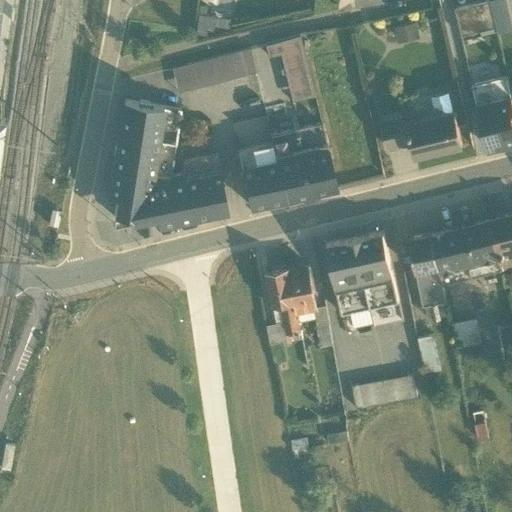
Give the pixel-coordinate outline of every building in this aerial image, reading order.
[(8,0),(0,0),(0,20),(7,22),(13,1),(8,0)] [(488,0),(485,0),(454,8),(461,35),(495,27),(488,0)] [(228,18),(197,13),(194,33),(205,34),(205,28),(212,29),(213,24),(227,26),(228,18)] [(416,22),(393,27),(397,43),(420,38),(416,22)] [(286,89),(307,84),(296,34),(260,42),(265,65),(280,62),(286,89)] [(176,91),(253,71),(247,49),(170,68),(176,91)] [(504,146),(511,143),(511,99),(506,75),(471,83),(487,147),(503,143),(504,146)] [(380,121),(387,150),(412,144),(415,156),(461,145),(448,91),(431,95),(435,113),(420,117),(419,112),(380,121)] [(180,109),(124,100),(109,195),(115,196),(113,213),(117,219),(127,222),(154,216),(156,224),(227,210),(215,153),(183,160),(181,172),(170,175),(180,109)] [(335,187),(319,122),(269,134),(285,200),(335,187)] [(271,143),(237,150),(248,205),(259,202),(263,204),(271,203),(273,199),(283,197),(284,197),(271,143)] [(511,213),(488,219),(502,270),(502,272),(511,269),(511,213)] [(455,282),(502,270),(488,219),(442,230),(455,282)] [(383,230),(354,236),(369,307),(398,301),(383,230)] [(455,282),(442,230),(431,233),(441,285),(455,282)] [(441,285),(431,233),(409,236),(421,306),(425,305),(427,318),(432,317),(432,320),(440,319),(439,316),(445,315),(443,303),(444,302),(441,285)] [(369,307),(354,236),(326,242),(341,313),(369,307)] [(308,264),(289,268),(299,321),(315,318),(320,346),(332,344),(325,305),(316,306),(308,264)] [(289,268),(266,272),(276,322),(283,321),(287,340),(287,342),(303,339),(299,321),(289,268)] [(476,318),(451,323),(457,350),(482,344),(476,318)] [(276,322),(266,324),(269,343),(270,343),(282,341),(287,340),(283,321),(276,322)] [(434,334),(418,337),(425,372),(441,369),(434,334)] [(282,341),(270,343),(274,362),(286,360),(282,341)] [(413,374),(382,379),(386,402),(416,396),(413,374)] [(382,379),(352,384),(355,407),(386,402),(382,379)] [(484,412),(471,415),(481,459),(493,456),(484,412)] [(346,430),(327,434),(328,443),(348,440),(346,430)]
